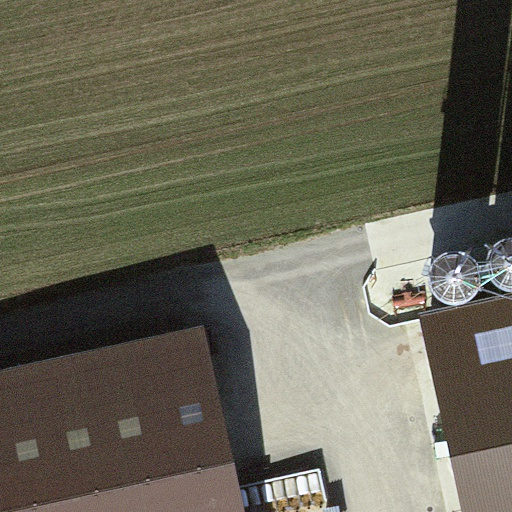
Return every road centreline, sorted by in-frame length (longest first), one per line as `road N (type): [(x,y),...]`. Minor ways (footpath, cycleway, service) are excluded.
road 1 (track): [(293,511),(263,276),(130,299),(0,336)]
road 2 (track): [(263,276),(511,222)]
